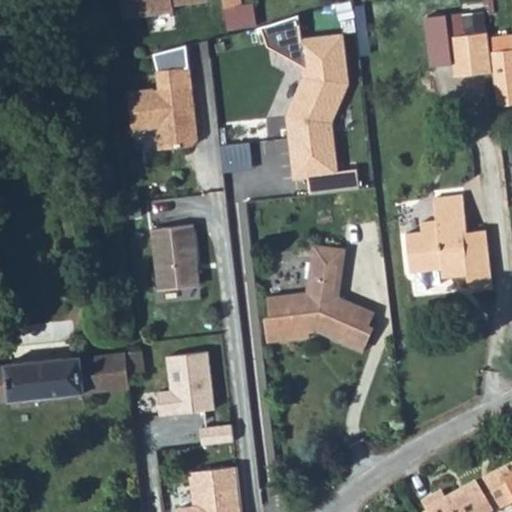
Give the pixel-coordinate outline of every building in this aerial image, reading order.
[(119,0),(121,19),(171,14),(170,7),(205,3),(204,0),(119,0)] [(220,0),(222,14),(237,12),(235,0),(220,0)] [(332,36),(292,42),(298,78),(283,118),(293,179),(307,177),(311,194),(357,188),(355,171),(333,173),(325,122),(340,83),(332,36)] [(488,55),(485,36),(444,42),(449,84),(491,79),(488,55)] [(183,50),(150,57),(154,75),(157,93),(126,97),(130,135),(156,132),(158,154),(191,150),(195,144),(192,123),(187,118),(186,112),(191,112),(183,50)] [(511,53),(488,55),(491,79),(495,111),(511,108),(511,53)] [(421,236),(405,237),(409,269),(414,269),(438,264),(441,264),(443,271),(467,268),(468,281),(490,277),(484,230),(466,232),(461,196),(433,200),(436,224),(421,226),(421,236)] [(192,229),(150,234),(157,295),(196,291),(193,270),(197,269),(192,229)] [(263,318),(264,337),(285,335),(285,342),(310,340),(310,331),(320,330),(320,334),(344,346),(348,341),(364,349),(373,328),(368,325),(374,313),(344,297),(346,247),(313,246),(309,294),(267,300),(268,317),(263,318)] [(438,264),(414,269),(417,295),(427,294),(427,289),(441,287),(438,264)] [(285,335),(264,337),(265,345),(285,342),(285,335)] [(348,341),(344,346),(360,353),(364,349),(348,341)] [(9,350),(11,368),(79,361),(78,345),(9,350)] [(209,347),(166,352),(171,386),(160,387),(163,412),(216,405),(209,347)] [(11,368),(0,368),(0,404),(130,389),(130,375),(146,374),(143,355),(79,361),(11,368)] [(234,424),(203,427),(205,445),(236,443),(234,424)] [(511,468),(447,504),(432,511),(499,511),(511,505),(511,468)] [(240,511),(235,469),(189,474),(193,508),(179,510),(179,511),(240,511)] [(422,508),(424,511),(432,511),(447,504),(443,496),(422,508)]
